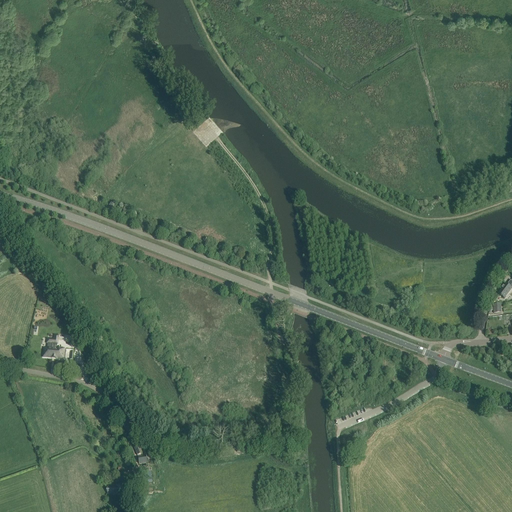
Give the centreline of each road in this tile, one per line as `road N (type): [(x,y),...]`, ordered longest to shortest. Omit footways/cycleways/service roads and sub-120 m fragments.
road 1 (unclassified): [(295,433),(169,442),(82,379),(0,364)]
road 2 (secondary): [(272,293),(0,194)]
road 3 (secondary): [(442,358),(272,293)]
road 4 (track): [(273,302),(287,347),(295,433)]
